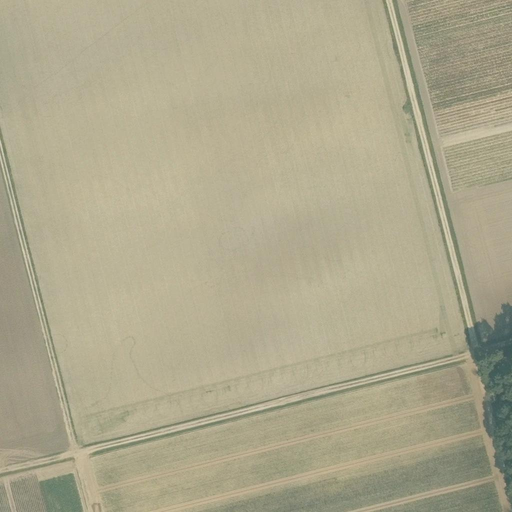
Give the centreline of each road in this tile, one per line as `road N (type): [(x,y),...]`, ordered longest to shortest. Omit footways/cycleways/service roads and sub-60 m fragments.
road 1 (track): [(0,473),(477,353)]
road 2 (track): [(90,511),(0,150)]
road 3 (track): [(477,353),(388,0)]
road 4 (track): [(511,482),(477,353)]
